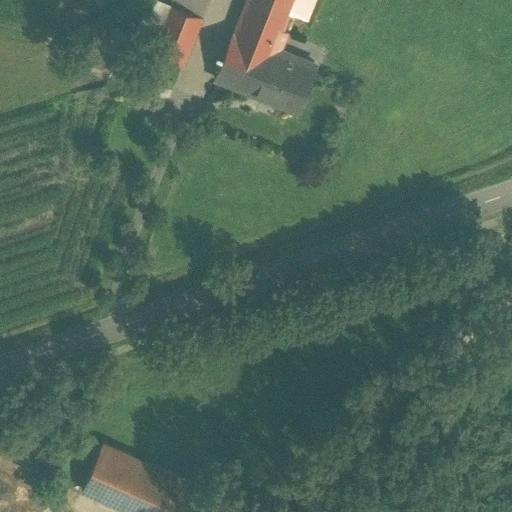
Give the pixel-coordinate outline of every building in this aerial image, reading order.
[(295,0),(247,0),(235,31),(234,31),(216,77),(249,90),(255,74),(270,80),(282,50),(290,30),(284,28),(295,0)] [(171,3),(152,52),(184,65),(204,16),(171,3)] [(316,64),(282,50),(270,80),(255,74),(249,90),(297,110),(316,64)] [(164,511),(180,476),(103,442),(82,489),(134,511),(164,511)] [(209,511),(218,493),(180,476),(164,511),(209,511)]
